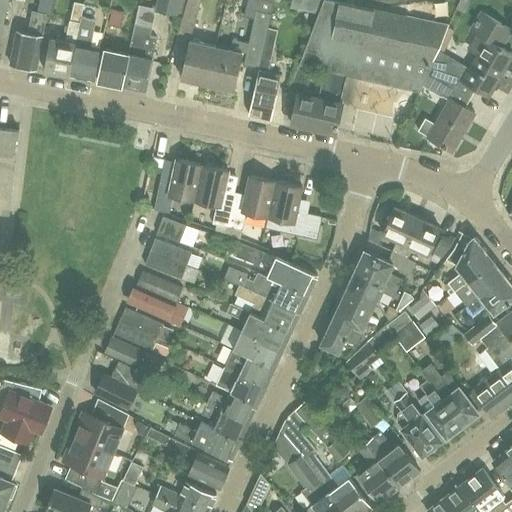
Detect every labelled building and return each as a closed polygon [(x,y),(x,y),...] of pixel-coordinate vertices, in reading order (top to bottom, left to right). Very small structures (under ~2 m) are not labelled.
[(0,0),(0,23),(4,24),(9,0),(0,0)] [(50,13),(52,0),(38,0),(37,11),(32,10),(28,32),(17,30),(10,63),(36,68),(43,35),(42,34),(46,13),(50,13)] [(69,74),(80,16),(82,2),(74,0),(67,40),(51,38),(44,69),(69,74)] [(182,0),(158,0),(156,10),(179,15),(182,0)] [(187,0),(178,33),(190,36),(200,0),(187,0)] [(229,48),(216,45),(207,83),(234,89),(240,64),(260,68),(269,27),(272,14),(275,0),(246,0),(243,17),(253,19),(252,23),(248,42),(231,39),(229,48)] [(423,84),(428,74),(433,60),(448,26),(332,0),(323,0),(300,63),(325,68),(340,71),(339,76),(346,78),(347,74),(420,91),(423,84)] [(459,0),(456,9),(465,13),(470,0),(459,0)] [(124,12),(110,9),(107,26),(120,29),(124,12)] [(433,60),(428,74),(448,85),(469,98),(476,87),(489,95),(511,55),(511,51),(501,45),(511,28),(483,11),(471,29),(475,32),(487,38),(479,51),(470,67),(463,78),(455,73),(433,60)] [(100,47),(89,44),(94,18),(80,16),(69,74),(94,79),(100,47)] [(145,90),(157,40),(158,37),(146,34),(148,27),(135,24),(129,53),(122,85),(145,90)] [(268,72),(271,58),(277,29),(269,27),(260,68),(250,114),(272,118),(282,75),(268,72)] [(207,83),(216,45),(190,39),(182,78),(207,83)] [(122,85),(129,53),(104,48),(97,80),(122,85)] [(325,69),(325,68),(300,63),(291,86),(307,89),(313,67),(325,69)] [(341,101),(346,78),(339,76),(340,71),(325,68),(325,69),(319,96),(312,127),(336,133),(343,102),(341,101)] [(428,74),(423,84),(441,96),(442,95),(446,98),(425,135),(435,141),(452,151),(475,112),(465,106),(469,98),(448,85),(428,74)] [(312,127),(319,96),(298,92),(291,123),(312,127)] [(0,209),(10,211),(20,129),(0,126),(0,209)] [(154,209),(170,212),(174,195),(194,200),(202,164),(177,158),(172,177),(162,175),(154,209)] [(202,164),(194,200),(218,205),(214,222),(227,226),(234,197),(224,194),(230,170),(202,164)] [(244,199),(234,197),(227,226),(244,229),(247,212),(267,217),(276,180),(250,175),(244,199)] [(276,180),(267,217),(265,226),(318,238),(322,215),(307,212),(307,213),(297,210),(298,206),(303,186),(276,180)] [(400,254),(417,217),(395,206),(383,232),(398,239),(393,250),(400,254)] [(187,224),(163,215),(157,233),(180,241),(187,224)] [(417,217),(400,254),(408,257),(413,246),(428,253),(440,227),(417,217)] [(455,238),(450,235),(448,238),(444,236),(440,243),(450,248),(455,238)] [(151,249),(187,264),(192,251),(155,237),(151,249)] [(493,261),(492,260),(487,254),(488,251),(477,237),(474,237),(473,237),(470,239),(457,265),(461,272),(448,282),(455,290),(493,261)] [(264,250),(260,249),(237,241),(232,256),(258,265),(264,250)] [(198,268),(187,264),(151,249),(145,263),(193,282),(198,268)] [(364,249),(356,268),(398,287),(402,279),(390,273),(392,269),(401,274),(401,273),(409,276),(415,264),(390,253),(387,260),(364,249)] [(309,293),(318,274),(278,256),(269,274),(282,280),(309,293)] [(468,307),(506,277),(501,271),(502,268),(497,262),(494,262),(493,261),(455,290),(461,299),(468,307)] [(356,268),(348,286),(376,299),(380,291),(397,299),(399,294),(395,293),(398,287),(356,268)] [(183,287),(143,270),(137,285),(176,302),(183,287)] [(282,280),(269,274),(268,276),(257,272),(252,282),(245,279),(242,285),(259,292),(301,311),(309,293),(282,280)] [(494,312),(511,298),(511,281),(510,282),(506,277),(468,307),(473,314),(487,303),(494,312)] [(242,285),(239,284),(234,294),(254,303),(251,310),(292,329),(301,311),(259,292),(242,285)] [(137,285),(130,302),(169,319),(176,302),(137,285)] [(371,312),(376,299),(348,286),(338,307),(367,320),(378,325),(380,320),(371,312)] [(404,290),(396,308),(398,309),(413,297),(411,293),(404,290)] [(428,312),(419,301),(409,309),(419,320),(428,312)] [(242,328),(284,348),(292,329),(251,310),(233,302),(228,312),(246,320),(242,328)] [(120,319),(159,335),(164,323),(126,307),(120,319)] [(363,328),(367,320),(338,307),(321,343),(339,351),(347,334),(358,339),(363,328)] [(386,325),(394,334),(413,319),(404,307),(385,322),(386,325)] [(496,323),(497,325),(511,344),(511,309),(495,323),(496,323)] [(478,323),(486,334),(497,325),(496,323),(495,323),(490,314),(478,323)] [(174,342),(159,335),(120,319),(115,332),(168,355),(174,342)] [(426,321),(419,327),(427,338),(434,333),(426,321)] [(478,323),(471,328),(479,339),(481,338),(486,334),(478,323)] [(375,348),(394,334),(386,325),(368,339),(375,348)] [(473,391),(491,415),(511,399),(511,361),(511,360),(511,344),(497,325),(486,334),(481,338),(487,347),(486,348),(501,369),(473,391)] [(276,365),(284,348),(242,328),(233,347),(248,354),(248,353),(276,365)] [(471,328),(464,333),(473,344),(479,339),(471,328)] [(382,357),(375,348),(368,339),(343,363),(357,381),(371,371),(368,368),(382,357)] [(139,353),(111,340),(106,352),(134,365),(139,353)] [(233,347),(225,364),(267,384),(276,365),(248,353),(248,354),(233,347)] [(478,411),(447,372),(442,376),(432,362),(421,370),(428,379),(462,424),(467,420),(469,423),(472,423),(479,418),(479,415),(478,412),(478,411)] [(119,363),(112,377),(137,389),(144,375),(119,363)] [(258,403),(267,384),(225,364),(224,366),(225,366),(216,383),(231,390),(258,403)] [(104,373),(96,391),(128,407),(137,389),(112,377),(111,377),(104,373)] [(0,383),(0,417),(7,420),(2,432),(28,442),(33,430),(40,433),(51,405),(39,400),(42,389),(2,379),(0,383)] [(446,436),(462,424),(428,379),(420,384),(427,393),(419,399),(446,436)] [(325,404),(331,392),(313,383),(307,396),(325,404)] [(250,421),(258,403),(231,390),(228,397),(213,390),(208,402),(250,421)] [(201,400),(183,392),(178,402),(197,410),(201,400)] [(442,439),(429,423),(405,392),(395,401),(402,409),(398,412),(397,419),(403,427),(402,427),(423,454),(425,452),(428,453),(436,447),(435,444),(442,439)] [(305,399),(294,409),(305,421),(326,445),(337,435),(319,414),(305,399)] [(241,441),(250,421),(208,402),(203,413),(218,420),(214,427),(214,428),(241,441)] [(75,437),(113,453),(129,414),(116,407),(109,422),(83,411),(78,423),(81,424),(75,437)] [(294,409),(288,415),(289,416),(299,427),(305,421),(294,409)] [(373,425),(383,418),(376,409),(367,416),(373,425)] [(214,428),(214,427),(201,421),(197,431),(180,423),(174,434),(193,442),(194,441),(205,446),(232,459),(241,441),(214,428)] [(199,450),(180,441),(153,429),(149,438),(195,459),(188,473),(219,487),(229,466),(198,452),(199,450)] [(366,443),(400,486),(421,470),(400,443),(393,449),(380,432),(373,437),(366,443)] [(365,511),(372,507),(360,491),(350,477),(338,485),(329,473),(313,453),(316,450),(304,435),(292,445),(299,453),(320,479),(346,511),(365,511)] [(349,450),(337,435),(326,445),(337,460),(349,450)] [(96,493),(113,453),(75,437),(70,449),(68,448),(63,460),(89,471),(83,487),(96,493)] [(380,502),(400,486),(366,443),(360,448),(372,464),(359,474),(380,502)] [(511,445),(493,460),(511,484),(511,445)] [(311,505),(316,511),(346,511),(320,479),(299,453),(289,462),(292,466),(307,486),(300,491),(311,505)] [(122,481),(133,486),(142,469),(131,463),(122,481)] [(504,495),(495,483),(483,468),(462,484),(484,511),(511,511),(511,498),(506,503),(501,497),(504,495)] [(0,475),(0,503),(5,506),(8,496),(12,498),(17,485),(13,484),(14,481),(0,475)] [(256,485),(264,494),(268,486),(260,477),(256,485)] [(208,511),(217,493),(198,485),(186,480),(180,493),(161,484),(156,495),(193,511),(208,511)] [(136,487),(133,486),(122,481),(111,501),(117,505),(127,510),(136,487)] [(484,511),(462,484),(427,511),(428,511),(484,511)] [(77,498),(54,489),(45,511),(47,511),(87,511),(89,509),(95,511),(97,511),(103,499),(82,487),(77,498)] [(193,511),(156,495),(152,504),(169,511),(193,511)]
